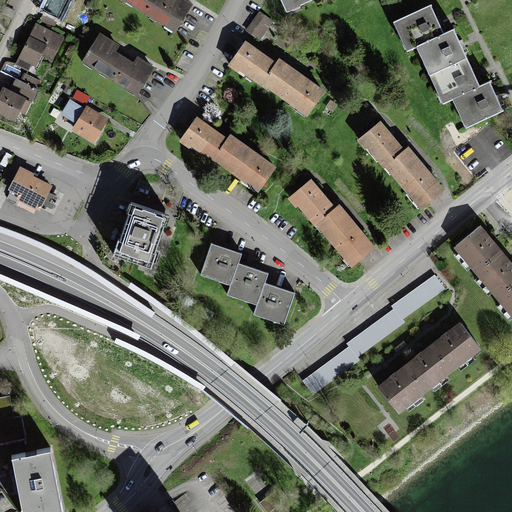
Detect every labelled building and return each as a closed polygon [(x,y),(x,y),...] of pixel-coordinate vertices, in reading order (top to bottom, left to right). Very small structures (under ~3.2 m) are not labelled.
[(49,0),(40,19),(54,27),(68,0),(49,0)] [(191,7),(178,0),(121,0),(176,32),(191,7)] [(308,0),(281,0),(287,10),(308,0)] [(409,49),(419,44),(443,34),(437,21),(430,5),(396,20),(409,49)] [(260,13),(256,20),(267,28),(272,22),(260,13)] [(256,20),(247,30),(259,39),(267,28),(256,20)] [(36,28),(17,63),(30,69),(39,53),(51,59),(60,41),(36,28)] [(452,29),(443,34),(419,44),(432,73),(465,58),(460,45),(452,29)] [(155,68),(101,35),(85,61),(139,94),(155,68)] [(259,86),(262,81),(274,64),(246,45),(231,67),(259,86)] [(473,74),(465,58),(432,73),(446,102),(458,96),(478,87),(473,74)] [(277,59),(274,64),(262,81),(308,112),(323,90),(277,59)] [(0,97),(0,110),(14,118),(31,88),(11,77),(0,97)] [(489,82),(478,87),(458,96),(471,125),(502,111),(496,99),(489,82)] [(106,125),(75,109),(66,126),(97,142),(106,125)] [(212,161),(214,159),(228,139),(197,118),(182,140),(212,161)] [(385,166),(387,165),(404,151),(381,124),(363,139),(385,166)] [(230,136),(228,139),(214,159),(258,189),(274,166),(230,136)] [(407,149),(404,151),(387,165),(421,207),(441,191),(407,149)] [(47,186),(20,171),(6,196),(34,211),(47,186)] [(315,225),(317,223),(334,208),(310,179),(290,196),(315,225)] [(337,205),(334,208),(317,223),(353,265),(374,248),(337,205)] [(147,212),(130,207),(116,253),(152,263),(166,217),(147,212)] [(457,248),(476,270),(497,253),(487,241),(478,230),(457,248)] [(201,271),(231,281),(237,263),(241,254),(227,249),(211,243),(201,271)] [(511,270),(508,266),(497,253),(476,270),(498,296),(511,284),(511,270)] [(227,291),(257,302),(264,284),(267,274),(252,268),(237,263),(231,281),(227,291)] [(435,276),(414,291),(423,304),(444,289),(435,276)] [(278,289),(264,284),(257,302),(254,311),(285,321),(294,295),(278,289)] [(511,284),(498,296),(511,312),(511,284)] [(402,319),(423,304),(414,291),(392,306),(395,310),(402,319)] [(395,310),(369,328),(378,341),(404,323),(402,319),(395,310)] [(433,344),(451,368),(479,348),(461,324),(446,335),(433,344)] [(357,356),(378,341),(369,328),(348,343),(351,347),(357,356)] [(451,368),(433,344),(420,354),(406,365),(424,388),(451,368)] [(351,347),(323,366),(333,379),(360,360),(357,356),(351,347)] [(424,388),(406,365),(393,376),(379,386),(397,409),(424,388)] [(313,393),(333,379),(323,366),(303,380),(313,393)] [(0,398),(0,443),(19,440),(11,397),(0,398)] [(61,511),(50,449),(12,456),(22,511),(61,511)] [(258,469),(244,480),(269,511),(282,500),(258,469)]
